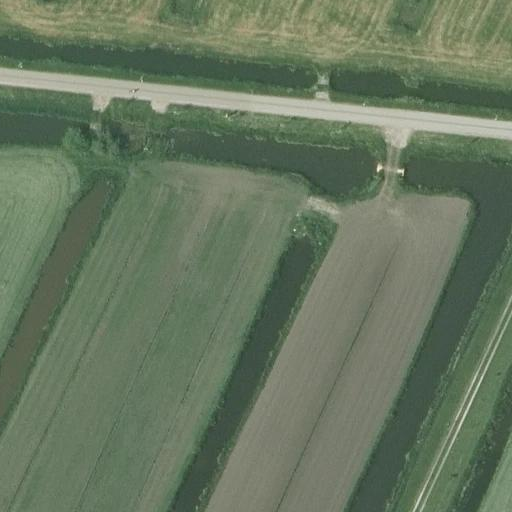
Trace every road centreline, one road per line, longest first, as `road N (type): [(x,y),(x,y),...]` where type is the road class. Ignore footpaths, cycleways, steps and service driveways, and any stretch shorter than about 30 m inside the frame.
road 1 (track): [(0,20),(511,76)]
road 2 (unclassified): [(511,132),(0,79)]
